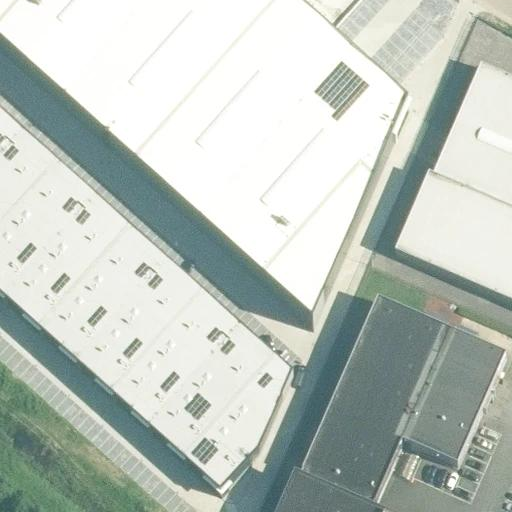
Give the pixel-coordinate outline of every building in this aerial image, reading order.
[(0,0),(0,53),(115,156),(136,175),(281,0),(0,0)] [(282,0),(281,0),(136,175),(175,211),(255,282),(313,334),(409,113),(390,97),(361,70),(342,53),(327,40),(326,39),(282,0)] [(511,82),(481,69),(433,180),(429,178),(395,257),(511,308),(511,82)] [(0,117),(0,164),(24,138),(0,117)] [(24,138),(0,164),(0,183),(27,208),(60,171),(24,138)] [(60,171),(27,208),(63,240),(96,203),(60,171)] [(0,183),(0,237),(27,208),(0,183)] [(96,203),(63,240),(99,272),(132,236),(96,203)] [(27,208),(0,237),(0,301),(4,306),(63,240),(27,208)] [(132,236),(99,272),(136,305),(168,268),(132,236)] [(63,240),(4,306),(41,338),(99,272),(63,240)] [(168,268),(136,305),(172,337),(205,301),(168,268)] [(99,272),(41,338),(77,370),(136,305),(99,272)] [(205,301),(172,337),(208,370),(241,333),(205,301)] [(297,485),(284,511),(374,511),(406,439),(461,463),(506,360),(451,336),(378,304),(302,476),(298,486),(297,485)] [(136,305),(77,370),(113,403),(172,337),(136,305)] [(318,330),(313,340),(330,348),(335,338),(318,330)] [(241,333),(208,370),(244,402),(277,366),(241,333)] [(172,337),(113,403),(149,435),(208,370),(172,337)] [(277,366),(244,402),(272,428),(293,380),(277,366)] [(208,370),(149,435),(185,468),(244,402),(208,370)] [(244,402),(185,468),(222,500),(259,458),(272,428),(244,402)]
